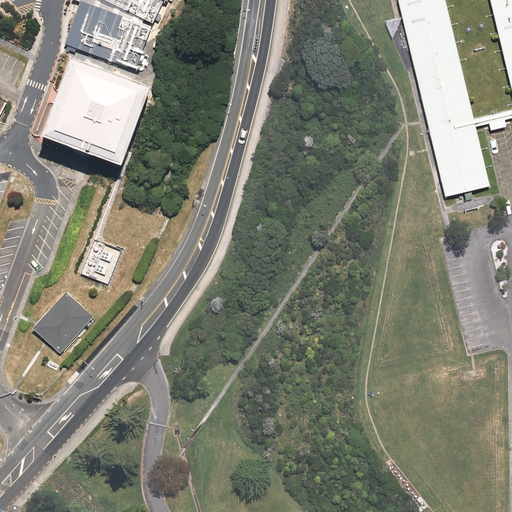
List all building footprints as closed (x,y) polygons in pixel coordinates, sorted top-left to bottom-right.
[(399,0),(445,199),(489,189),(445,0),(399,0)] [(511,0),(489,0),(511,98),(511,0)] [(150,92),(73,65),(47,138),(124,165),(150,92)] [(0,119),(8,103),(0,98),(0,119)] [(93,317),(66,292),(32,329),(59,354),(93,317)]
